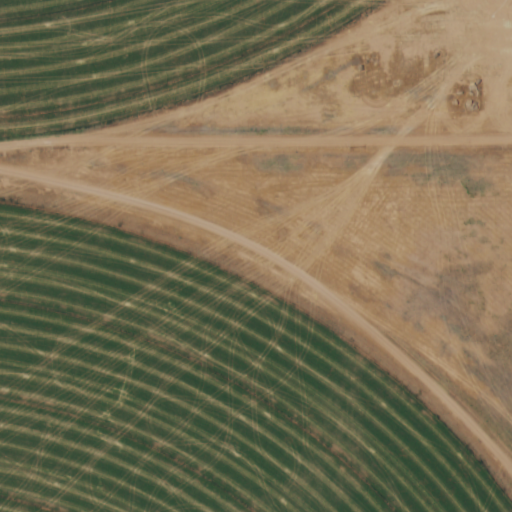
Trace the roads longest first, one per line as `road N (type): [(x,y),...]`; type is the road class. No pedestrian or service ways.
road 1 (track): [(0,171),(141,202),(267,256),(392,342),(511,461)]
road 2 (residential): [(511,134),(0,139)]
